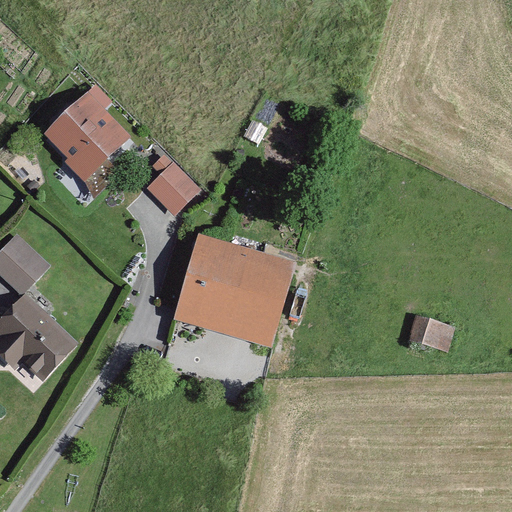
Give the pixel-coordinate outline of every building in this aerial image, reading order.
[(81,186),(127,140),(84,97),(41,139),(67,164),(63,168),(81,186)] [(151,170),(158,177),(145,191),(172,217),(197,192),(163,158),(151,170)] [(0,251),(0,279),(19,298),(46,270),(13,238),(0,251)] [(290,266),(196,241),(174,325),(268,350),(290,266)] [(76,346),(23,298),(0,322),(0,359),(12,371),(20,363),(42,383),(76,346)] [(411,344),(453,350),(457,323),(415,316),(411,344)]
